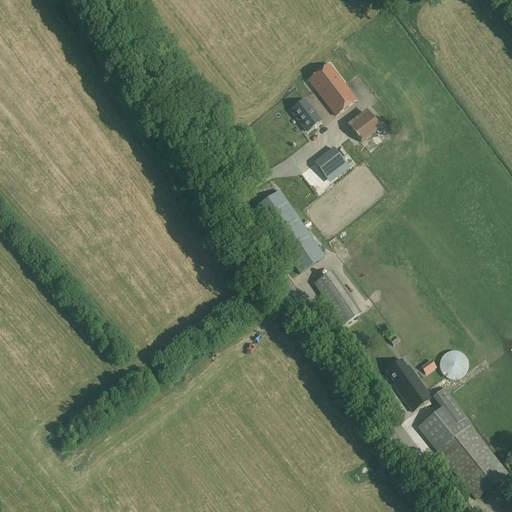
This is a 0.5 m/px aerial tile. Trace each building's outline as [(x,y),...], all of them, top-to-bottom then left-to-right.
[(356,102),(329,66),(308,82),(335,117),(356,102)] [(383,118),(375,109),(381,105),(377,100),(366,109),(377,123),(383,118)] [(307,105),(294,114),(309,133),(321,124),(307,105)] [(370,115),(351,130),(361,143),(380,128),(370,115)] [(346,135),(338,141),(344,149),(352,143),(346,135)] [(352,143),(344,149),(350,157),(358,151),(352,143)] [(326,180),(344,165),(332,150),(314,165),(326,180)] [(302,171),(305,178),(317,173),(314,166),(302,171)] [(279,191),(254,208),(300,275),(325,257),(279,191)] [(331,274),(314,285),(343,327),(359,316),(331,274)] [(439,366),(439,367),(439,368),(439,369),(440,370),(440,371),(440,372),(441,373),(441,374),(442,375),(442,376),(444,378),(445,378),(446,380),(448,381),(449,381),(450,381),(452,382),(454,382),(456,381),(457,381),(459,381),(461,380),(462,379),(464,378),(465,376),(466,376),(466,375),(467,374),(467,373),(468,372),(468,371),(468,370),(468,369),(468,368),(468,366),(468,365),(468,364),(468,363),(468,362),(467,361),(467,360),(466,359),(466,358),(465,358),(463,356),(463,355),(461,354),(460,354),(459,353),(457,353),(455,352),(452,352),(451,353),(449,353),(448,353),(446,354),(445,355),(445,356),(444,356),(442,358),(442,359),(441,360),(441,361),(440,362),(440,363),(440,364),(439,365),(439,366)] [(407,368),(402,361),(386,372),(394,385),(393,386),(412,413),(432,398),(409,366),(407,368)] [(419,371),(424,368),(421,362),(415,366),(419,371)] [(442,408),(416,429),(475,501),(509,474),(469,426),(472,423),(444,389),(433,397),(442,408)] [(401,426),(410,436),(415,431),(406,422),(401,426)]
